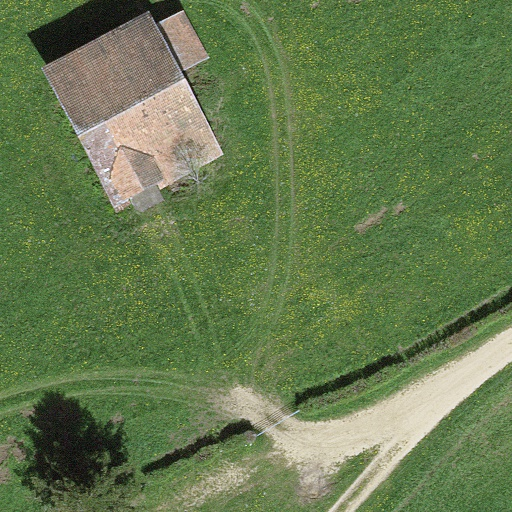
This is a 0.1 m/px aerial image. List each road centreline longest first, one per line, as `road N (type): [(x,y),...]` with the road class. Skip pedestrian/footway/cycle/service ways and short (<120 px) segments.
road 1 (track): [(0,438),(70,417),(226,402),(279,430),(323,441),(412,419)]
road 2 (track): [(412,419),(511,344)]
